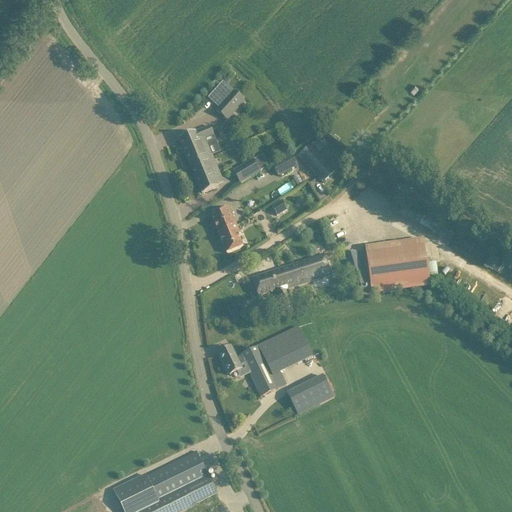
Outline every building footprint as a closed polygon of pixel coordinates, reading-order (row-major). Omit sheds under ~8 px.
[(233,91),(215,111),(227,122),(245,102),(233,91)] [(210,126),(179,140),(190,167),(213,158),(206,140),(214,136),(210,126)] [(336,172),(319,154),(325,148),(324,148),(327,144),(320,137),(317,140),(316,139),(297,157),(323,184),(336,172)] [(291,156),(273,166),(279,177),(297,167),(291,156)] [(261,157),(254,161),(253,160),(233,172),(240,184),(260,173),(259,171),(267,167),(261,157)] [(213,158),(190,167),(202,195),(217,189),(209,171),(217,168),(213,158)] [(282,201),(271,207),(277,217),(288,211),(282,201)] [(211,215),(218,234),(235,227),(228,208),(211,215)] [(382,242),(388,237),(369,213),(363,218),(382,242)] [(238,233),(235,227),(218,234),(227,254),(243,248),(237,233),(238,233)] [(424,240),(365,248),(366,255),(371,295),(372,296),(430,288),(430,286),(424,243),(424,240)] [(356,252),(344,256),(348,268),(350,267),(354,283),(355,282),(354,281),(363,278),(366,287),(364,288),(365,290),(367,289),(356,252)] [(485,252),(481,262),(491,265),(494,255),(485,252)] [(263,265),(275,259),(273,253),(260,259),(263,265)] [(323,255),(280,270),(280,271),(281,270),(288,290),(330,276),(323,255)] [(498,261),(495,271),(506,275),(509,264),(498,261)] [(262,276),(252,280),(258,297),(268,294),(274,292),(276,291),(277,293),(281,303),(288,301),(286,293),(285,291),(288,290),(281,270),(280,271),(280,270),(262,276)] [(247,305),(228,308),(229,320),(248,317),(247,305)] [(261,398),(270,394),(277,390),(286,386),(281,373),(312,358),(297,327),(239,355),(240,357),(236,359),(230,347),(219,353),(230,376),(241,370),(239,366),(245,364),(261,398)] [(298,417),(307,412),(334,398),(323,377),(287,395),(298,417)] [(146,476),(113,492),(123,511),(180,511),(217,494),(196,452),(195,453),(195,454),(147,477),(146,476)]
